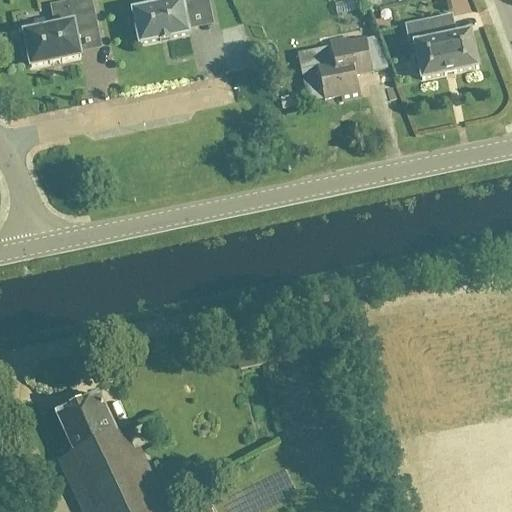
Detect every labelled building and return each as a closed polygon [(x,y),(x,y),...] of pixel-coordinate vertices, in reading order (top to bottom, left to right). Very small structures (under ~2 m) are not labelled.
[(138,40),(139,47),(158,43),(159,44),(169,42),(169,41),(188,37),(183,12),(207,7),(205,0),(179,0),(180,4),(132,14),(134,21),(128,22),(132,41),(138,40)] [(28,60),(30,70),(48,67),(62,64),(80,60),(75,34),(95,30),(89,1),(66,6),(71,26),(23,36),(24,40),(19,41),(23,61),(28,60)] [(421,81),(421,83),(423,83),(423,82),(443,78),(443,79),(455,76),(475,71),(475,72),(477,71),(476,69),(469,38),(470,37),(469,35),(467,36),(454,39),(450,19),(430,24),(434,43),(416,47),(414,47),(414,49),(417,61),(412,62),(416,79),(421,78),(421,81)] [(233,76),(253,73),(248,37),(228,40),(233,76)] [(363,41),(346,45),(345,41),(326,45),(331,65),(314,69),(322,103),(338,100),(340,105),(358,101),(353,79),(371,75),(363,41)] [(511,309),(379,337),(400,437),(511,413),(511,309)] [(258,344),(234,349),(239,372),(263,367),(258,344)] [(114,437),(96,398),(53,418),(71,457),(55,464),(78,511),(164,511),(137,453),(131,456),(121,434),(114,437)] [(511,511),(511,488),(417,508),(418,511),(511,511)]
